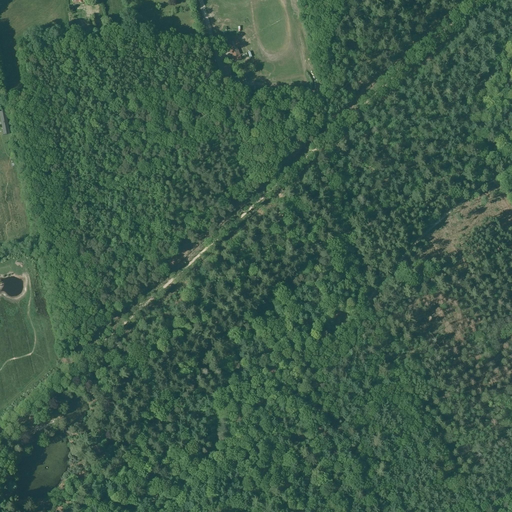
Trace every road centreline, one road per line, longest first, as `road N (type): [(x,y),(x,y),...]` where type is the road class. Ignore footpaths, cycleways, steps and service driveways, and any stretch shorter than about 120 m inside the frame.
road 1 (track): [(0,437),(477,0)]
road 2 (track): [(511,167),(413,245),(171,511)]
road 3 (track): [(366,301),(326,139)]
